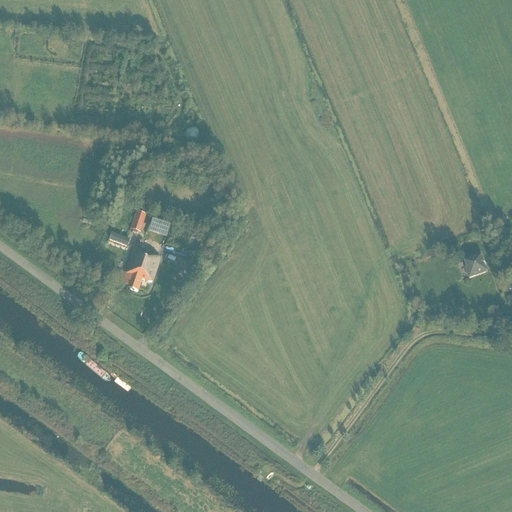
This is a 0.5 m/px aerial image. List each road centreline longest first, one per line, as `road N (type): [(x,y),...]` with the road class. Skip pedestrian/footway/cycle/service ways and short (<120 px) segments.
road 1 (tertiary): [(363,511),(0,246)]
road 2 (track): [(311,474),(414,338),(433,331),(511,338)]
